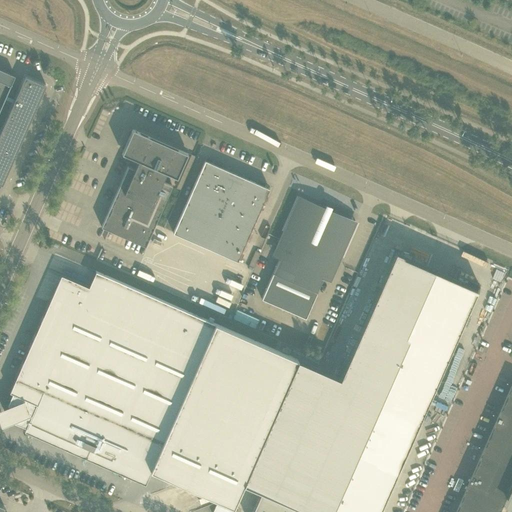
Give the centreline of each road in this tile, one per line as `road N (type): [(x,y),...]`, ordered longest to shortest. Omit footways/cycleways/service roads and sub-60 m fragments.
road 1 (unclassified): [(511,250),(96,70)]
road 2 (primary): [(511,163),(228,33)]
road 3 (unclassified): [(0,286),(96,70)]
road 4 (unknown): [(36,204),(196,283)]
road 5 (unclassified): [(511,71),(351,0)]
